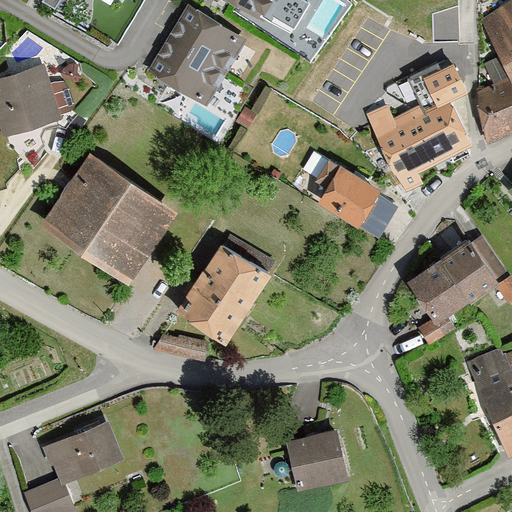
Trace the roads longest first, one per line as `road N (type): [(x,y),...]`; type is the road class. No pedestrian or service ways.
road 1 (residential): [(0,287),(135,359),(228,377),(309,367),(359,342)]
road 2 (residential): [(511,150),(427,211),(384,279),(359,342)]
road 3 (residential): [(359,342),(385,371),(439,511)]
